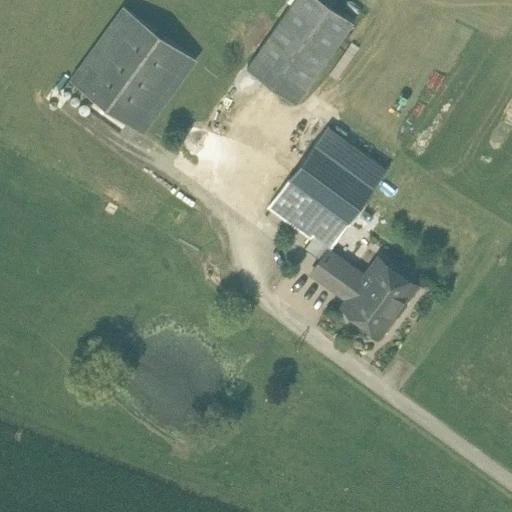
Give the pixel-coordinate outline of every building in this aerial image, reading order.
[(331,0),(292,0),(248,63),(296,98),(355,16),(331,0)] [(125,4),(74,74),(144,125),(195,55),(125,4)] [(388,165),(328,122),(291,173),(351,216),(388,165)] [(291,173),(290,173),(270,200),(315,233),(306,244),(322,256),(329,246),(351,216),(291,173)] [(414,281),(380,256),(367,273),(329,246),(322,256),(312,269),(350,296),(346,302),(381,327),(414,281)]
